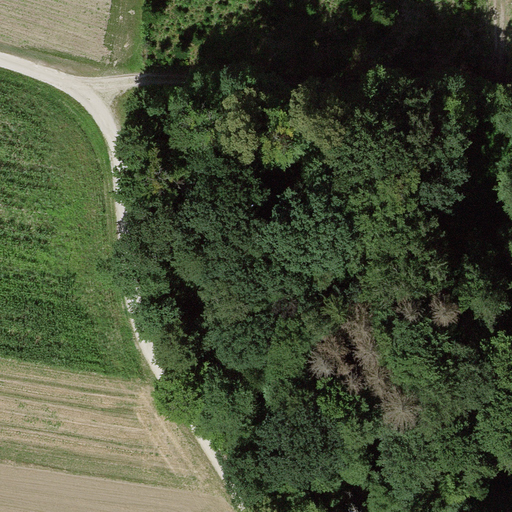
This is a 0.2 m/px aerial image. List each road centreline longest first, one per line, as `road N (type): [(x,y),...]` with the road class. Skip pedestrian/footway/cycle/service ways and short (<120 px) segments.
road 1 (track): [(256,511),(151,348),(117,129),(72,78),(0,52)]
road 2 (track): [(72,78),(255,61),(511,90)]
